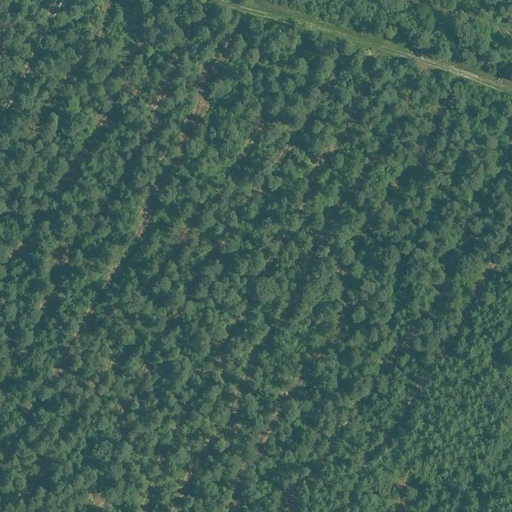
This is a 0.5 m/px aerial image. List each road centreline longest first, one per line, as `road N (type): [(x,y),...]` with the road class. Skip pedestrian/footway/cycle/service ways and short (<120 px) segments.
road 1 (track): [(226,0),(511,90)]
road 2 (track): [(0,115),(63,0)]
